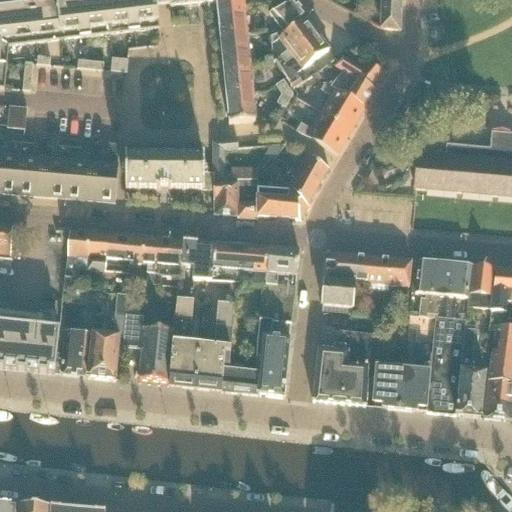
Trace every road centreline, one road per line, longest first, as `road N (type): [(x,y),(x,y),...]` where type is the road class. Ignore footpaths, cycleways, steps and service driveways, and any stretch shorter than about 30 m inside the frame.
road 1 (residential): [(314,239),(0,213)]
road 2 (residential): [(297,419),(0,388)]
road 3 (residential): [(242,511),(0,487)]
road 4 (residential): [(511,449),(480,438),(297,419)]
road 5 (residential): [(314,239),(325,202),(408,56)]
road 6 (residential): [(511,256),(314,239)]
road 7 (residential): [(297,419),(314,239)]
